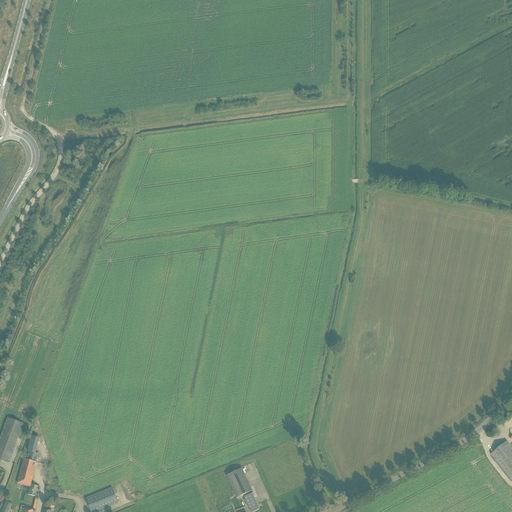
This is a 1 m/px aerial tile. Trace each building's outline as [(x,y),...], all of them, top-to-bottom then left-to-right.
[(7,418),(0,437),(0,460),(9,463),(23,424),(7,418)] [(29,452),(27,460),(23,459),(17,484),(21,485),(30,487),(28,494),(36,497),(39,487),(30,484),(38,454),(36,453),(39,438),(31,436),(27,451),(29,452)] [(506,441),(490,454),(493,458),(511,480),(511,448),(509,445),(506,441)] [(252,491),(242,469),(226,476),(236,498),(252,491)] [(90,511),(95,511),(118,503),(112,487),(85,498),(90,511)] [(253,511),(259,509),(252,493),(244,497),(250,511),(253,511)] [(8,511),(12,504),(6,501),(0,511),(8,511)]
